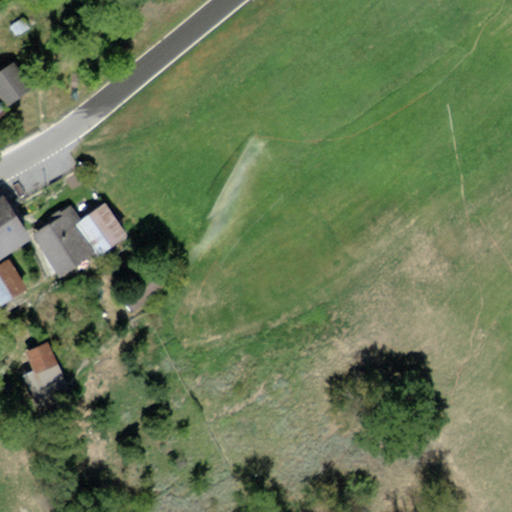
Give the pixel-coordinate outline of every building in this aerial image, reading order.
[(33,91),(14,64),(0,72),(0,98),(7,109),(33,91)] [(74,147),(13,176),(26,202),(86,173),(74,147)] [(0,257),(28,241),(1,197),(0,197),(0,257)] [(127,236),(104,205),(78,225),(101,255),(127,236)] [(92,257),(66,215),(30,237),(57,279),(92,257)] [(0,308),(25,294),(8,262),(0,266),(0,308)] [(59,383),(48,347),(18,356),(38,389),(59,383)]
